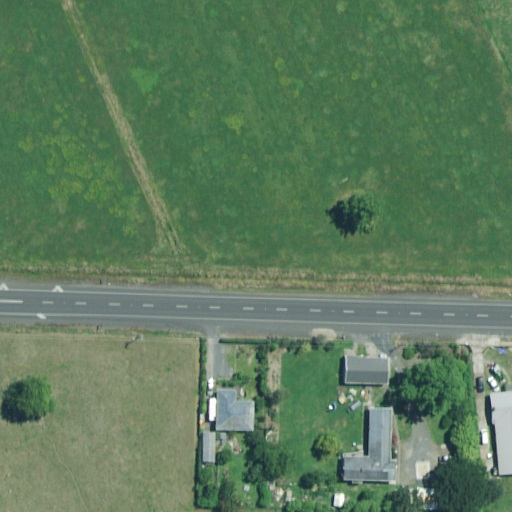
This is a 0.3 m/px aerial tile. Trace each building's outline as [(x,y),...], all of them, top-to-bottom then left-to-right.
[(386,358),(343,357),(343,383),(385,384),(386,358)] [(511,384),(503,385),(504,393),(490,394),(492,424),(494,424),(498,475),(511,473),(511,384)] [(233,390),(217,390),(216,430),(250,431),(250,402),(233,402),(233,390)] [(342,479),(350,480),(350,485),(362,485),(362,480),(393,481),(394,461),(387,461),(389,410),(366,409),(366,418),(369,418),(367,456),(343,455),(342,479)] [(214,434),(201,433),(199,462),(213,462),(214,434)]
